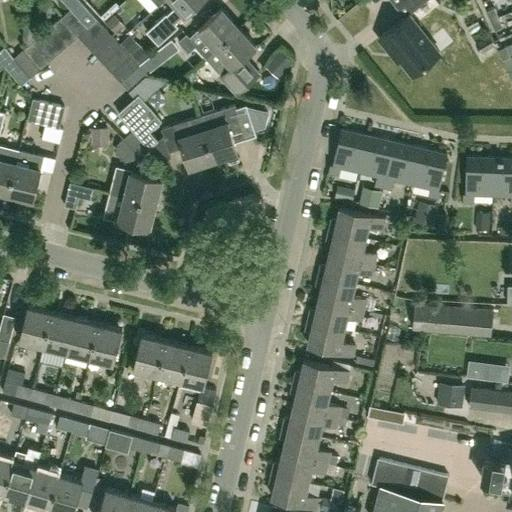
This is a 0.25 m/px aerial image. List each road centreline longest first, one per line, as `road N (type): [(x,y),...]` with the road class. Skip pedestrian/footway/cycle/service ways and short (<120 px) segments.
road 1 (residential): [(265,307),(320,75),(313,31),(287,0)]
road 2 (residential): [(265,307),(0,240)]
road 3 (residential): [(215,511),(265,307)]
road 4 (unknown): [(41,251),(70,101),(51,77)]
